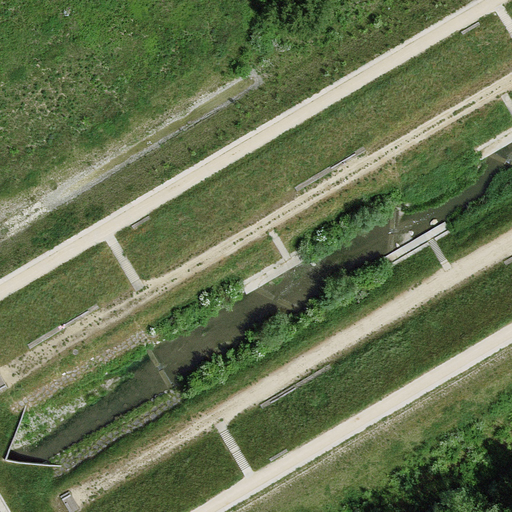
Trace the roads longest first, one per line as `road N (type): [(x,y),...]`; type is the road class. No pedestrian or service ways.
road 1 (track): [(3,378),(511,82)]
road 2 (track): [(494,0),(0,290)]
road 3 (track): [(75,499),(511,244)]
road 4 (track): [(207,511),(511,332)]
